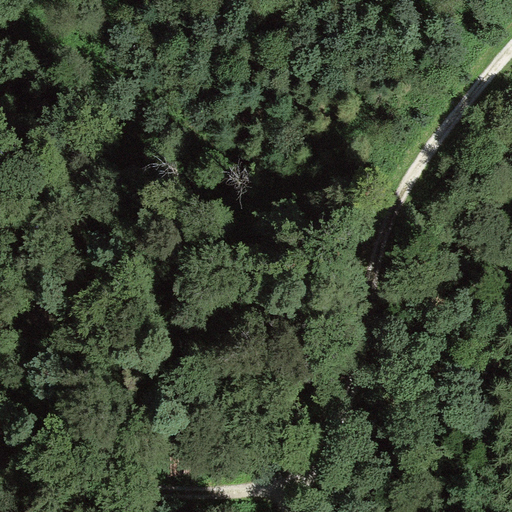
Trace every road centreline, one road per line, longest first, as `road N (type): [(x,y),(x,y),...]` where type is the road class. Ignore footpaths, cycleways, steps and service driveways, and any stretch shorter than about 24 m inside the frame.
road 1 (track): [(0,486),(297,489),(344,413),(373,261),(403,192),(511,54)]
road 2 (track): [(483,511),(496,356),(511,320)]
